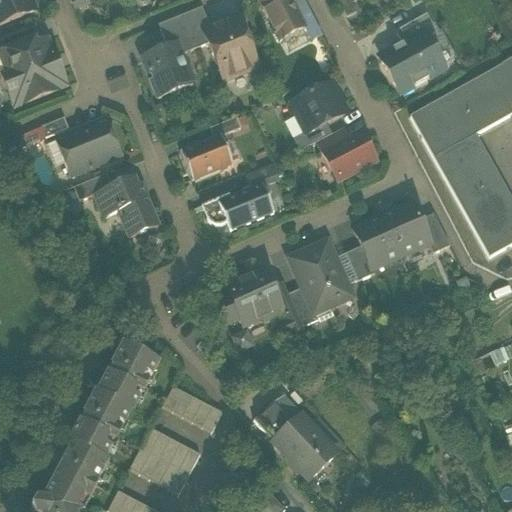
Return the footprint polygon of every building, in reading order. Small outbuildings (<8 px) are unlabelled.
[(0,0),(0,27),(35,14),(29,0),(0,0)] [(87,0),(68,0),(74,14),(90,7),(87,0)] [(263,0),(258,3),(279,44),(282,43),(304,31),(303,29),(287,0),(263,0)] [(298,0),(287,0),(303,29),(313,23),(302,1),(298,0)] [(346,0),(333,0),(344,21),(355,15),(346,0)] [(201,11),(180,19),(194,52),(207,47),(203,36),(210,33),(201,11)] [(394,34),(401,47),(423,35),(426,40),(436,34),(426,17),(394,34)] [(180,58),(194,52),(180,19),(158,28),(167,50),(176,47),(180,58)] [(207,47),(223,84),(256,70),(236,22),(210,33),(203,36),(207,47)] [(310,43),(310,44),(321,38),(313,23),(303,29),(304,31),(310,43)] [(0,40),(0,44),(4,55),(25,46),(27,50),(39,45),(32,28),(0,40)] [(304,31),(282,43),(288,55),(310,43),(304,31)] [(426,77),(441,68),(426,40),(423,35),(401,47),(390,53),(392,57),(380,64),(399,98),(429,81),(426,77)] [(13,97),(18,109),(66,89),(58,71),(53,73),(49,63),(54,61),(46,42),(39,45),(27,50),(25,46),(4,55),(0,56),(0,81),(1,83),(2,87),(5,91),(9,94),(13,97)] [(157,102),(171,96),(173,98),(176,98),(178,96),(179,93),(192,88),(180,58),(176,47),(167,50),(141,61),(147,78),(150,77),(152,83),(150,84),(157,102)] [(392,57),(390,53),(378,60),(380,64),(392,57)] [(58,71),(54,61),(49,63),(53,73),(58,71)] [(511,61),(409,120),(433,163),(475,139),(511,118),(511,61)] [(426,77),(429,81),(444,73),(441,68),(426,77)] [(329,87),(327,89),(334,102),(338,103),(329,87)] [(342,104),(338,103),(334,102),(327,89),(299,103),(296,102),(289,106),(287,111),(291,118),(296,120),(305,136),(305,137),(325,127),(345,117),(346,113),(342,104)] [(283,123),(292,142),(305,136),(296,120),(291,118),(283,123)] [(41,130),(45,141),(67,132),(63,121),(41,130)] [(209,131),(214,142),(220,139),(230,135),(239,131),(235,121),(209,131)] [(65,168),(70,180),(119,159),(105,125),(81,135),(80,133),(55,143),(65,168)] [(299,154),(314,146),(329,138),(331,137),(325,127),(305,137),(305,136),(292,142),(299,154)] [(45,141),(41,130),(15,141),(20,152),(45,141)] [(344,131),(331,137),(329,138),(335,149),(349,141),(344,131)] [(240,160),(230,135),(220,139),(230,164),(240,160)] [(323,155),(338,183),(373,165),(359,136),(349,141),(335,149),(323,155)] [(335,149),(329,138),(314,146),(320,156),(323,155),(335,149)] [(179,156),(191,185),(232,168),(230,164),(220,139),(214,142),(179,156)] [(511,247),(511,205),(475,139),(433,163),(488,261),(511,247)] [(65,168),(55,143),(44,148),(54,172),(65,168)] [(260,186),(262,190),(273,185),(281,182),(275,166),(267,169),(272,181),(261,186),(260,186)] [(245,178),(250,189),(260,185),(261,186),(272,181),(267,169),(245,178)] [(74,195),(78,205),(93,199),(93,198),(111,191),(106,178),(73,192),(74,195)] [(117,216),(128,242),(157,230),(141,188),(136,190),(133,183),(128,184),(111,191),(93,198),(93,199),(103,222),(117,216)] [(201,209),(206,222),(210,227),(214,229),(220,229),(225,227),(228,235),(273,217),(271,213),(262,190),(260,186),(261,186),(260,185),(250,189),(241,193),(242,196),(229,201),(228,198),(201,209)] [(282,208),(273,185),(262,190),(271,213),(282,208)] [(78,205),(74,195),(63,200),(71,218),(82,214),(78,205)] [(411,208),(382,221),(399,260),(428,248),(429,247),(418,224),(411,208)] [(428,248),(432,257),(449,250),(432,218),(418,224),(429,247),(428,248)] [(371,273),(399,260),(382,221),(353,234),(360,250),(370,273),(371,273)] [(302,292),(311,312),(312,311),(325,305),(327,311),(350,301),(326,246),(289,262),(302,292)] [(344,257),(357,285),(373,278),(371,273),(370,273),(360,250),(344,257)] [(357,285),(344,257),(337,261),(349,289),(357,285)] [(238,322),(242,330),(263,320),(265,324),(281,317),(282,316),(272,293),(263,274),(224,291),(229,301),(219,306),(228,326),(238,322)] [(289,337),(302,331),(283,288),(272,293),(282,316),(281,317),(285,326),(289,336),(289,337)] [(287,298),(302,331),(317,324),(314,317),(312,311),(311,312),(302,292),(287,298)] [(312,311),(314,317),(327,311),(325,305),(312,311)] [(280,340),(289,336),(285,326),(276,330),(280,340)] [(246,332),(229,339),(237,357),(254,349),(246,332)] [(77,511),(74,511),(82,498),(89,502),(98,484),(91,481),(94,475),(101,479),(108,465),(105,463),(111,451),(105,448),(108,442),(114,445),(120,434),(113,431),(116,425),(123,429),(130,415),(132,416),(139,403),(132,399),(135,393),(142,397),(148,386),(141,382),(144,376),(151,380),(158,366),(121,347),(110,369),(112,370),(109,376),(106,375),(96,395),(94,394),(82,417),(84,418),(81,425),(78,423),(67,445),(70,447),(60,467),(62,468),(59,475),(56,473),(41,501),(35,501),(31,509),(31,511),(77,511)] [(161,410),(171,416),(182,395),(172,390),(161,410)] [(192,400),(182,395),(171,416),(181,421),(192,400)] [(202,405),(192,400),(181,421),(191,426),(202,405)] [(285,401),(272,405),(292,425),(300,418),(285,401)] [(211,411),(202,405),(191,426),(201,431),(211,411)] [(253,423),(272,444),(292,425),(272,405),(253,423)] [(221,416),(211,411),(201,431),(210,436),(221,416)] [(272,444),(308,483),(336,457),(300,418),(292,425),(272,444)] [(139,452),(149,457),(160,437),(150,432),(139,452)] [(170,442),(160,437),(149,457),(159,462),(170,442)] [(180,447),(170,442),(159,462),(169,468),(180,447)] [(189,452),(180,447),(169,468),(179,473),(189,452)] [(129,473),(138,478),(149,457),(139,452),(129,473)] [(199,457),(189,452),(179,473),(188,478),(199,457)] [(159,462),(149,457),(138,478),(148,483),(159,462)] [(169,468),(159,462),(148,483),(158,488),(169,468)] [(179,473),(169,468),(158,488),(168,493),(179,473)] [(188,478),(179,473),(168,493),(178,498),(188,478)] [(107,511),(120,511),(127,499),(117,494),(107,511)] [(282,511),(269,497),(260,504),(267,511),(282,511)] [(132,511),(137,504),(127,499),(120,511),(132,511)]
